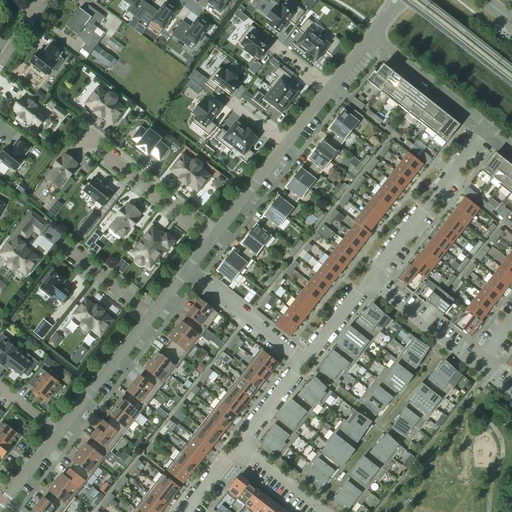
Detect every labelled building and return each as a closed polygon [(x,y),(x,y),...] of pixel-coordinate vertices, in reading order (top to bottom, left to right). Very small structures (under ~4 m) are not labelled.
[(125,0),(124,1),(131,6),(127,11),(140,21),(148,10),(140,4),(142,0),(125,0)] [(224,5),(228,0),(210,0),(209,3),(214,7),(213,9),(220,14),(226,7),(224,5)] [(179,11),(172,6),(171,7),(165,3),(156,16),(148,10),(140,21),(153,30),(157,25),(163,29),(172,17),(174,19),(179,11)] [(102,39),(105,34),(93,25),(96,21),(100,24),(105,18),(88,6),(84,12),(80,9),(77,12),(75,12),(73,15),(74,17),(73,18),(102,39)] [(277,7),(268,18),(272,21),(269,25),(279,33),(289,21),(295,26),(302,17),(295,11),(292,15),(282,7),(280,10),(277,7)] [(90,55),(102,39),(73,18),(66,28),(86,43),(81,49),(90,55)] [(206,34),(212,26),(204,21),(203,23),(198,18),(188,31),(180,25),(172,35),(186,45),(190,40),(196,45),(205,33),(206,34)] [(312,26),(306,21),(298,31),(304,35),(296,46),(306,54),(319,38),(309,30),(312,26)] [(260,33),(251,25),(246,32),(250,35),(242,45),(246,48),(245,50),(254,57),(255,55),(259,59),(267,48),(256,39),(260,33)] [(331,41),(328,45),(319,38),(306,54),(307,55),(305,56),(313,63),(315,61),(316,62),(325,51),(331,56),(338,47),(331,41)] [(54,63),(61,53),(50,44),(43,54),(39,51),(30,62),(34,66),(33,68),(40,73),(41,71),(46,75),(55,64),(54,63)] [(117,61),(97,47),(91,55),(111,69),(117,61)] [(379,91),(393,73),(390,70),(391,69),(387,66),(387,65),(385,67),(384,65),(377,74),(374,72),(367,81),(379,91)] [(283,66),(281,70),(282,71),(291,78),(294,74),(283,66)] [(226,73),(222,70),(214,80),(210,77),(205,84),(214,91),(219,85),(231,94),(239,84),(235,80),(236,79),(227,72),(226,73)] [(291,78),(282,71),(277,77),(280,80),(273,90),(289,103),(290,101),(292,102),(297,95),(296,94),(297,93),(286,84),(291,78)] [(389,98),(403,81),(399,78),(401,76),(396,73),(395,74),(393,73),(379,91),(389,98)] [(398,106),(412,88),(409,85),(410,84),(406,80),(404,82),(403,81),(389,98),(398,106)] [(408,113),(422,95),(418,93),(419,91),(415,88),(414,89),(412,88),(398,106),(408,113)] [(124,109),(115,103),(117,99),(116,96),(113,94),(110,94),(107,96),(98,89),(87,104),(96,111),(94,113),(102,119),(103,117),(112,124),(124,109)] [(289,103),(273,90),(265,99),(261,96),(256,103),(266,110),(270,104),(281,113),(282,112),(284,112),(289,105),(288,104),(289,103)] [(417,121),(431,103),(428,100),(429,99),(424,95),(423,97),(422,95),(408,113),(417,121)] [(46,117),(35,108),(36,107),(29,101),(27,102),(22,98),(13,110),(18,114),(17,115),(24,121),(25,119),(37,128),(46,117)] [(365,106),(354,98),(350,102),(361,111),(365,106)] [(219,109),(209,101),(205,105),(202,102),(193,113),(197,116),(195,118),(205,126),(202,130),(209,135),(216,126),(210,121),(219,109)] [(426,128),(440,110),(437,108),(438,106),(434,103),(433,104),(431,103),(417,121),(426,128)] [(66,114),(57,106),(52,112),(62,119),(66,114)] [(351,132),(362,118),(363,117),(355,111),(351,116),(344,110),(336,120),(351,132)] [(375,116),(368,110),(365,114),(372,119),(375,116)] [(436,135),(450,118),(446,115),(448,113),(443,110),(442,112),(440,110),(426,128),(436,135)] [(382,121),(375,116),(372,119),(379,125),(382,121)] [(453,134),(460,125),(456,122),(457,121),(453,117),(451,119),(450,118),(436,135),(446,143),(453,134)] [(340,146),(351,132),(336,120),(328,130),(335,136),(332,140),(340,146)] [(246,130),(236,122),(227,133),(221,128),(214,138),(220,143),(223,139),(233,147),(246,130)] [(394,130),(387,125),(384,129),(391,134),(394,130)] [(168,150),(158,142),(160,139),(158,138),(159,138),(151,132),(149,131),(147,134),(141,129),(133,139),(139,144),(137,147),(138,148),(146,154),(147,155),(150,152),(153,153),(152,154),(159,160),(168,150)] [(255,137),(256,136),(248,129),(247,131),(246,130),(233,147),(243,154),(240,158),(246,163),(254,154),(248,149),(256,138),(255,137)] [(401,136),(394,131),(394,130),(391,134),(398,140),(401,136)] [(25,160),(23,158),(30,148),(19,140),(11,149),(8,146),(0,155),(0,158),(3,161),(2,163),(9,169),(10,167),(16,172),(25,160)] [(339,152),(337,150),(340,146),(332,140),(329,144),(323,140),(315,150),(331,162),(339,152)] [(413,145),(406,140),(403,144),(410,149),(413,145)] [(376,151),(381,144),(378,141),(372,148),(376,151)] [(387,151),(392,145),(388,142),(383,148),(387,151)] [(420,151),(413,146),(413,145),(410,149),(417,155),(420,151)] [(382,157),(387,151),(383,148),(379,154),(382,157)] [(323,172),(331,162),(315,150),(308,160),(313,164),(310,168),(318,175),(321,170),(323,172)] [(433,160),(423,152),(419,157),(429,164),(433,160)] [(416,174),(423,165),(408,153),(401,162),(416,174)] [(491,179),(505,161),(502,159),(503,157),(499,154),(497,155),(496,154),(489,162),(488,161),(480,170),(491,179)] [(73,169),(77,164),(65,155),(61,160),(60,159),(54,167),(55,168),(47,179),(58,188),(67,177),(69,178),(74,171),(73,169)] [(364,165),(370,158),(366,155),(361,162),(364,165)] [(209,176),(200,169),(201,166),(201,163),(198,161),(195,161),(192,163),(183,156),(171,171),(181,178),(179,180),(187,186),(188,184),(197,191),(209,176)] [(378,162),(375,159),(370,165),(374,168),(378,162)] [(501,187),(511,172),(511,166),(511,165),(511,164),(508,161),(507,163),(505,161),(491,179),(501,187)] [(359,173),(364,165),(361,162),(355,170),(359,173)] [(416,174),(401,162),(394,171),(409,182),(416,174)] [(369,174),(374,168),(370,165),(365,171),(369,174)] [(315,179),(318,175),(310,168),(306,172),(301,168),(293,178),(309,190),(316,180),(315,179)] [(402,191),(409,182),(394,171),(388,179),(402,191)] [(510,194),(511,191),(511,172),(501,187),(510,194)] [(360,185),(365,179),(361,176),(357,182),(360,185)] [(217,191),(224,181),(219,177),(211,186),(217,191)] [(114,193),(107,188),(107,187),(101,183),(94,178),(83,191),(103,207),(114,193)] [(301,200),(308,190),(309,190),(293,178),(285,188),(291,192),(287,196),(296,203),(299,199),(301,200)] [(396,199),(402,191),(388,179),(381,188),(396,199)] [(355,191),(360,185),(357,182),(352,188),(355,191)] [(342,194),(348,187),(344,184),(338,191),(342,194)] [(478,196),(467,187),(464,192),(475,200),(478,196)] [(389,208),(396,199),(381,188),(374,196),(389,208)] [(336,201),(342,194),(338,191),(333,198),(336,201)] [(347,202),(352,196),(348,193),(343,199),(347,202)] [(292,207),(295,203),(296,203),(287,196),(284,201),(279,196),(271,206),(286,218),(294,208),(292,207)] [(389,208),(374,196),(368,205),(382,216),(389,208)] [(479,209),(465,198),(458,207),(472,218),(479,209)] [(487,204),(480,198),(477,202),(484,208),(487,204)] [(342,208),(347,202),(343,199),(339,205),(342,208)] [(494,210),(487,204),(484,208),(491,213),(494,210)] [(136,219),(140,214),(128,205),(124,210),(123,209),(117,216),(119,217),(110,228),(121,238),(130,227),(132,228),(138,220),(136,219)] [(376,225),(382,216),(368,205),(361,213),(376,225)] [(278,228),(286,218),(271,206),(263,216),(268,221),(265,225),(273,231),(277,227),(278,228)] [(472,218),(458,207),(451,215),(466,227),(472,218)] [(333,219),(338,213),(335,210),(330,216),(333,219)] [(320,222),(325,215),(322,212),(316,219),(320,222)] [(26,274),(38,260),(23,248),(25,245),(18,240),(21,236),(26,239),(34,230),(40,234),(47,225),(31,213),(5,246),(6,247),(0,254),(9,261),(8,264),(9,267),(11,269),(15,269),(18,268),(26,274)] [(376,225),(361,213),(354,222),(356,223),(369,233),(376,225)] [(506,219),(499,213),(496,217),(503,222),(506,219)] [(85,235),(98,218),(92,214),(79,230),(85,235)] [(466,227),(451,215),(444,224),(459,235),(466,227)] [(329,225),(333,219),(330,216),(325,222),(329,225)] [(314,229),(320,222),(316,219),(310,226),(314,229)] [(511,225),(511,223),(506,219),(503,222),(510,228),(511,225)] [(369,233),(356,223),(350,232),(364,243),(371,234),(369,233)] [(459,235),(444,224),(438,232),(453,243),(459,235)] [(491,233),(496,227),(492,224),(487,230),(491,233)] [(272,237),(270,235),(273,231),(265,225),(262,229),(256,225),(249,235),(264,247),(272,237)] [(357,252),(343,240),(338,246),(330,240),(335,234),(323,225),(316,233),(320,236),(336,249),(350,260),(357,252)] [(168,249),(175,241),(167,235),(164,238),(152,228),(133,253),(137,257),(136,260),(137,263),(139,265),(143,265),(145,263),(150,267),(154,261),(165,247),(168,249)] [(486,239),(491,233),(487,230),(483,236),(486,239)] [(498,238),(503,232),(499,230),(494,236),(498,238)] [(364,243),(350,232),(343,240),(357,252),(364,243)] [(453,243),(438,232),(432,240),(446,251),(453,243)] [(94,233),(85,244),(91,249),(99,238),(94,233)] [(315,242),(320,236),(316,233),(312,240),(315,242)] [(264,247),(249,235),(241,245),(246,249),(243,253),(251,259),(254,255),(256,257),(264,247)] [(493,245),(498,238),(494,236),(490,242),(493,245)] [(303,243),(299,240),(294,247),(297,250),(303,243)] [(446,251),(432,240),(425,249),(439,260),(446,251)] [(478,250),(482,244),(479,241),(474,247),(478,250)] [(306,253),(311,247),(308,244),(303,250),(306,253)] [(485,255),(489,249),(486,246),(481,253),(485,255)] [(292,258),(297,250),(294,247),(288,255),(292,258)] [(473,256),(478,250),(474,247),(469,253),(473,256)] [(350,260),(336,249),(329,257),(344,269),(350,260)] [(439,260),(425,249),(418,258),(432,269),(439,260)] [(302,259),(306,253),(303,250),(298,256),(302,259)] [(240,273),(251,259),(243,253),(240,257),(232,251),(224,261),(240,273)] [(480,262),(485,255),(481,253),(476,259),(480,262)] [(344,269),(329,257),(323,266),(337,277),(344,269)] [(432,269),(418,258),(411,266),(409,264),(409,265),(425,278),(432,269)] [(464,267),(469,261),(465,258),(461,264),(464,267)] [(511,263),(506,259),(500,267),(511,277),(511,263)] [(228,288),(240,273),(224,261),(217,271),(224,277),(220,282),(228,288)] [(293,270),(298,264),(294,261),(290,267),(293,270)] [(471,272),(476,266),(472,263),(468,270),(471,272)] [(407,286),(418,272),(425,278),(409,265),(398,279),(407,286)] [(337,277),(323,266),(316,274),(330,286),(337,277)] [(288,276),(293,270),(290,267),(285,273),(288,276)] [(511,281),(511,277),(500,267),(493,275),(508,287),(511,281)] [(275,279),(281,272),(277,269),(271,276),(275,279)] [(466,279),(471,272),(468,270),(463,276),(466,279)] [(61,286),(65,281),(53,272),(50,276),(48,275),(42,282),(44,283),(39,289),(51,299),(53,296),(63,303),(70,293),(61,286)] [(330,286),(316,274),(309,283),(324,294),(330,286)] [(451,284),(456,278),(452,275),(447,281),(451,284)] [(508,287),(493,275),(487,283),(501,295),(508,287)] [(270,286),(275,279),(271,276),(266,283),(270,286)] [(280,287),(284,281),(281,278),(276,284),(280,287)] [(458,289),(463,283),(459,280),(454,286),(458,289)] [(446,290),(451,284),(447,281),(442,287),(446,290)] [(417,297),(426,284),(423,282),(413,294),(417,297)] [(324,294),(309,283),(303,291),(317,303),(324,294)] [(501,295),(487,283),(480,292),(494,304),(501,295)] [(275,293),(280,287),(276,284),(271,290),(275,293)] [(435,308),(446,293),(437,286),(426,301),(435,308)] [(453,295),(458,289),(454,286),(449,293),(453,295)] [(317,303),(303,291),(296,300),(310,311),(317,303)] [(494,304),(480,292),(473,301),(487,313),(494,304)] [(443,315),(455,300),(446,293),(435,308),(443,315)] [(253,307),(258,300),(260,297),(256,294),(248,304),(253,307)] [(267,304),(271,298),(268,295),(263,301),(267,304)] [(206,330),(218,315),(219,314),(199,299),(195,304),(196,305),(188,316),(190,317),(206,330)] [(112,321),(103,314),(104,312),(97,306),(96,308),(86,300),(74,315),(83,322),(82,324),(82,325),(82,327),(82,328),(84,330),(85,331),(87,331),(88,331),(90,330),(91,329),(100,336),(112,321)] [(310,311),(296,300),(289,308),(304,319),(310,311)] [(262,310),(267,304),(263,301),(258,307),(262,310)] [(487,313),(473,301),(466,310),(483,323),(483,322),(481,321),(487,313)] [(390,319),(387,316),(385,315),(373,303),(368,308),(367,308),(362,315),(381,330),(390,319)] [(304,319),(289,308),(283,316),(297,328),(304,319)] [(453,325),(463,313),(459,310),(450,323),(453,325)] [(471,337),(483,323),(466,310),(473,316),(462,330),(471,337)] [(381,330),(362,315),(353,326),(373,341),(381,330)] [(297,328),(283,316),(276,325),(290,337),(297,328)] [(195,345),(206,330),(190,317),(185,324),(182,322),(180,326),(179,325),(175,330),(195,345)] [(45,322),(41,328),(39,327),(34,333),(42,339),(52,326),(45,322)] [(373,341),(353,326),(350,329),(349,328),(343,335),(364,352),(373,341)] [(182,361),(195,345),(175,330),(171,335),(172,335),(169,339),(172,341),(166,348),(182,361)] [(54,349),(62,339),(56,334),(48,344),(54,349)] [(235,344),(240,338),(236,335),(231,341),(235,344)] [(364,352),(343,335),(338,343),(339,344),(336,347),(356,363),(364,352)] [(430,348),(416,339),(414,338),(410,335),(408,338),(411,341),(405,348),(402,346),(401,346),(421,362),(427,355),(426,354),(430,348)] [(230,350),(235,344),(231,341),(226,347),(230,350)] [(0,345),(0,344),(0,363),(3,366),(5,364),(16,350),(8,343),(7,345),(3,342),(0,345)] [(421,362),(401,346),(399,349),(402,352),(397,359),(393,356),(393,357),(412,373),(415,369),(416,369),(420,363),(421,362)] [(356,363),(336,347),(333,351),(329,357),(328,358),(347,374),(356,363)] [(170,376),(182,361),(166,348),(161,354),(158,353),(156,356),(155,355),(151,360),(170,376)] [(17,350),(16,350),(5,364),(21,377),(23,374),(27,377),(32,370),(29,367),(31,364),(15,352),(17,350)] [(269,372),(278,361),(272,357),(271,358),(260,350),(253,359),(269,372)] [(221,361),(226,355),(223,352),(218,358),(221,361)] [(412,373),(393,357),(391,360),(394,362),(388,370),(385,367),(384,368),(406,385),(411,377),(410,376),(412,373)] [(47,358),(43,363),(47,367),(52,361),(47,358)] [(217,367),(221,361),(218,358),(213,364),(217,367)] [(347,374),(328,358),(322,365),(323,366),(319,372),(333,381),(335,382),(338,385),(341,382),(338,379),(344,372),(347,374)] [(269,372),(253,359),(247,367),(263,380),(269,372)] [(158,391),(170,376),(151,360),(147,365),(148,366),(145,369),(148,371),(142,378),(158,391)] [(463,376),(459,373),(457,372),(445,360),(440,365),(434,372),(454,387),(463,376)] [(256,388),(263,380),(247,367),(240,376),(256,388)] [(406,385),(384,368),(376,379),(395,394),(398,391),(399,392),(406,385)] [(208,378),(213,372),(209,369),(204,375),(208,378)] [(29,384),(33,388),(32,390),(44,400),(45,399),(47,401),(52,395),(50,393),(58,383),(55,381),(58,377),(51,371),(48,375),(45,373),(41,378),(37,374),(29,384)] [(454,387),(434,372),(433,373),(428,379),(425,383),(445,398),(454,387)] [(203,384),(208,378),(204,375),(200,381),(203,384)] [(256,388),(240,376),(233,384),(249,397),(256,388)] [(323,404),(332,393),(329,390),(327,389),(315,377),(310,382),(309,382),(304,389),(323,404)] [(158,391),(142,378),(137,385),(134,383),(132,387),(131,386),(127,391),(146,406),(158,391)] [(395,394),(376,379),(367,390),(387,405),(388,404),(393,398),(395,394)] [(445,398),(425,383),(423,386),(422,385),(415,392),(436,409),(445,398)] [(249,397),(233,384),(226,393),(243,405),(249,397)] [(195,395),(199,389),(196,386),(191,392),(195,395)] [(323,404),(304,389),(295,399),(311,412),(315,415),(317,412),(314,409),(316,406),(319,409),(323,404)] [(387,405),(367,390),(358,401),(362,404),(364,405),(376,417),(380,412),(381,412),(387,405)] [(146,406),(127,391),(126,391),(130,394),(125,400),(122,398),(120,402),(119,401),(115,406),(134,422),(146,406)] [(190,402),(195,395),(191,392),(186,399),(190,402)] [(436,409),(415,392),(410,400),(411,401),(408,404),(428,420),(436,409)] [(243,405),(226,393),(220,401),(236,414),(243,405)] [(311,412),(295,399),(292,403),(291,402),(285,409),(303,423),(311,412)] [(236,414),(220,401),(213,410),(229,423),(236,414)] [(181,412),(186,406),(182,403),(177,409),(181,412)] [(428,420),(408,404),(406,408),(405,407),(400,414),(400,415),(419,431),(428,420)] [(134,422),(115,406),(111,411),(112,412),(109,415),(112,417),(106,424),(103,421),(122,437),(134,422)] [(368,428),(371,423),(372,422),(358,413),(356,411),(352,408),(349,412),(353,414),(347,422),(344,419),(343,420),(363,435),(368,428)] [(176,419),(181,412),(177,409),(173,416),(176,419)] [(303,423),(285,409),(280,417),(281,418),(278,421),(298,437),(300,434),(297,431),(303,423)] [(229,423),(213,410),(206,418),(222,431),(229,423)] [(419,431),(400,415),(394,422),(395,423),(391,429),(405,438),(407,439),(410,442),(419,431)] [(222,431),(206,418),(200,427),(216,440),(222,431)] [(168,429),(173,423),(169,420),(164,426),(168,429)] [(363,435),(343,420),(335,431),(354,446),(357,443),(358,443),(362,437),(363,435)] [(122,437),(103,421),(99,426),(100,427),(91,438),(94,439),(110,452),(122,437)] [(298,437),(278,421),(270,432),(289,448),(298,437)] [(0,431),(0,446),(7,452),(12,446),(10,445),(18,435),(15,433),(18,429),(11,423),(8,427),(5,425),(0,431)] [(163,436),(168,429),(164,426),(159,433),(163,436)] [(216,440),(200,427),(193,435),(209,448),(216,440)] [(354,446),(335,431),(326,442),(346,457),(354,446)] [(289,448),(270,432),(264,439),(265,440),(261,445),(274,454),(276,456),(280,459),(289,448)] [(387,434),(386,435),(382,439),(381,438),(376,446),(392,459),(399,451),(402,453),(404,450),(401,447),(399,446),(399,445),(387,434)] [(209,448),(193,435),(186,444),(202,457),(209,448)] [(159,441),(155,438),(150,444),(154,447),(159,441)] [(98,467),(110,452),(94,439),(89,446),(86,444),(84,447),(83,447),(79,452),(98,467)] [(346,457),(326,442),(329,445),(323,452),(320,450),(318,452),(337,468),(346,457)] [(149,453),(154,447),(150,444),(145,450),(149,453)] [(202,457),(186,444),(179,452),(196,465),(202,457)] [(395,461),(392,459),(376,446),(375,447),(369,453),(370,453),(367,456),(387,472),(387,471),(384,469),(390,461),(393,464),(395,461)] [(86,482),(98,467),(79,452),(75,457),(76,457),(73,461),(75,463),(70,470),(86,482)] [(196,465),(179,452),(173,461),(189,474),(196,465)] [(337,468),(318,452),(309,463),(329,479),(329,478),(335,472),(334,471),(337,468)] [(129,456),(124,462),(128,465),(133,459),(129,456)] [(387,472),(367,456),(359,467),(378,483),(387,472)] [(138,460),(133,466),(137,469),(141,463),(138,460)] [(189,474),(173,461),(166,469),(166,470),(182,482),(189,474)] [(329,479),(309,463),(300,475),(304,477),(306,479),(318,490),(322,485),(323,486),(329,479)] [(132,475),(137,469),(133,466),(128,472),(132,475)] [(378,483),(359,467),(350,478),(370,494),(372,491),(369,488),(375,481),(378,483)] [(86,482),(70,470),(65,476),(62,474),(59,478),(58,477),(54,482),(74,498),(86,482)] [(179,488),(162,474),(161,475),(162,475),(155,483),(172,497),(179,488)] [(235,500),(248,483),(239,476),(238,478),(237,477),(234,480),(235,481),(226,493),(235,500)] [(123,486),(128,480),(124,477),(119,483),(123,486)] [(370,494),(350,478),(347,482),(347,481),(343,488),(342,489),(361,504),(370,494)] [(61,511),(63,511),(74,498),(54,482),(51,487),(52,488),(49,491),(51,493),(46,500),(61,511)] [(106,483),(100,491),(105,495),(111,487),(106,483)] [(118,492),(123,486),(119,483),(115,489),(118,492)] [(172,497),(155,483),(148,492),(165,505),(172,497)] [(245,505),(257,490),(248,483),(235,500),(235,501),(237,499),(245,505)] [(361,504),(342,489),(336,496),(337,497),(333,502),(347,511),(354,511),(352,510),(358,502),(361,505),(361,504)] [(254,511),(265,497),(257,490),(245,505),(254,511)] [(160,511),(165,505),(148,492),(142,500),(156,511),(160,511)] [(96,506),(104,496),(99,493),(92,502),(96,506)] [(110,503),(115,497),(111,494),(106,500),(110,503)] [(254,511),(266,511),(274,503),(265,497),(254,511)] [(61,511),(46,500),(44,498),(38,505),(36,508),(35,508),(31,511),(61,511)] [(105,509),(110,503),(106,500),(101,506),(105,509)] [(156,511),(142,500),(135,509),(138,511),(156,511)]
